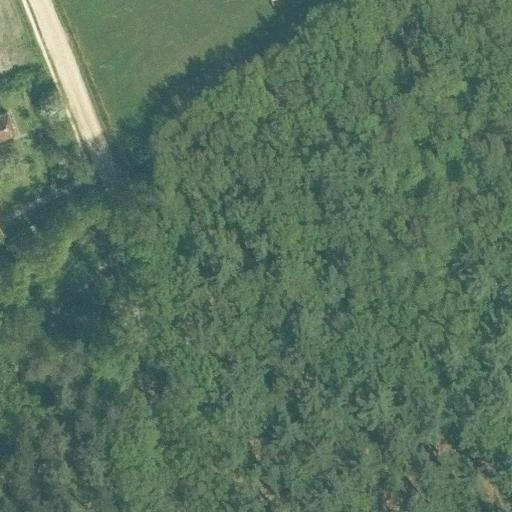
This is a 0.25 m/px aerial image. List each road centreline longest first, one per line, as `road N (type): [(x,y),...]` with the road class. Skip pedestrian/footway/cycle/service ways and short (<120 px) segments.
road 1 (track): [(175,511),(121,229)]
road 2 (track): [(121,229),(37,0)]
road 3 (track): [(0,337),(121,229)]
